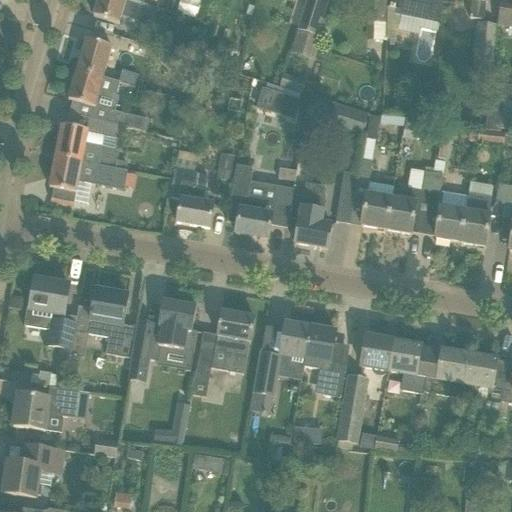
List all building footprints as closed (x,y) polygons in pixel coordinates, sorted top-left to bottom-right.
[(98,0),(93,17),(113,23),(118,25),(120,17),(137,22),(139,16),(153,21),(157,9),(129,0),(98,0)] [(129,0),(157,9),(160,0),(129,0)] [(328,4),(315,0),(306,0),(290,53),(309,60),(328,4)] [(385,42),(385,0),(379,0),(365,0),(366,42),(385,42)] [(389,0),(388,8),(387,8),(386,40),(393,40),(394,18),(396,19),(396,15),(436,23),(439,24),(440,24),(442,0),(389,0)] [(486,3),(486,0),(459,0),(471,1),(469,20),(483,22),(485,3),(486,3)] [(511,0),(501,0),(498,26),(499,26),(499,24),(511,25),(511,0)] [(494,26),(478,24),(476,48),(491,50),(494,26)] [(85,41),(77,71),(103,78),(106,65),(118,69),(121,62),(109,58),(111,48),(85,41)] [(126,54),(145,60),(144,63),(151,64),(153,59),(151,59),(154,50),(129,42),(126,54)] [(234,71),(238,56),(219,50),(214,65),(234,71)] [(119,84),(118,83),(103,78),(77,71),(68,101),(94,109),(91,121),(120,128),(124,116),(113,113),(118,98),(116,97),(119,84)] [(122,71),(118,83),(119,84),(120,83),(142,90),(146,78),(122,71)] [(301,94),(305,82),(284,76),(280,87),(301,94)] [(511,87),(491,85),(484,132),(511,135),(511,87)] [(276,114),(282,95),(263,90),(257,109),(276,114)] [(351,110),(344,130),(360,135),(367,115),(351,110)] [(124,116),(120,128),(147,134),(149,122),(124,116)] [(367,116),(363,139),(375,141),(379,118),(367,116)] [(97,166),(101,146),(103,138),(117,140),(120,128),(91,121),(87,132),(61,127),(55,158),(97,166)] [(413,138),(418,138),(420,123),(405,121),(402,140),(413,142),(413,138)] [(477,144),(478,132),(470,131),(469,143),(477,144)] [(503,135),(478,132),(477,144),(502,147),(503,135)] [(210,229),(213,209),(214,204),(203,203),(207,176),(195,174),(198,156),(177,152),(170,199),(180,200),(177,224),(210,229)] [(219,170),(231,172),(234,158),(221,156),(219,170)] [(115,169),(114,169),(97,166),(55,158),(49,189),(53,190),(51,203),(73,207),(74,203),(87,206),(91,186),(94,187),(123,192),(127,172),(126,171),(115,169)] [(357,182),(351,216),(362,218),(361,227),(386,231),(391,198),(393,188),(382,186),(380,197),(367,194),(372,163),(360,161),(357,176),(357,179),(357,182)] [(433,174),(424,228),(436,230),(435,239),(460,243),(465,211),(442,207),(444,195),(439,195),(442,176),(445,163),(435,161),(433,174)] [(117,162),(115,169),(126,171),(127,164),(117,162)] [(252,169),(236,166),(227,222),(237,224),(236,234),(268,239),(271,221),(288,224),(293,195),(293,191),(250,184),(252,169)] [(291,182),(293,172),(279,170),(277,180),(291,182)] [(357,176),(343,173),(335,222),(349,225),(351,216),(357,182),(357,179),(357,176)] [(424,228),(433,174),(424,173),(421,191),(407,189),(405,201),(391,198),(386,231),(411,235),(412,226),(424,228)] [(299,219),(295,243),(328,249),(332,225),(322,223),(324,211),(323,188),(306,185),(299,219)] [(501,219),(503,208),(507,187),(498,186),(494,206),(490,210),(489,209),(491,199),(468,196),(465,211),(460,243),(485,248),(490,217),(501,219)] [(511,188),(507,187),(503,208),(511,209),(511,188)] [(47,347),(71,351),(75,327),(62,325),(69,287),(35,281),(30,312),(28,312),(24,330),(49,334),(47,347)] [(89,336),(109,340),(106,356),(131,360),(136,329),(123,326),(128,297),(96,291),(91,323),(89,336)] [(143,385),(148,360),(157,362),(160,347),(194,353),(198,333),(192,332),(197,308),(194,308),(195,305),(181,303),(181,305),(163,302),(159,326),(137,322),(136,329),(131,360),(127,382),(143,385)] [(222,314),(218,333),(216,344),(200,341),(191,396),(198,397),(205,398),(208,381),(210,370),(243,376),(250,342),(251,339),(254,319),(222,314)] [(280,354),(280,357),(278,370),(302,374),(304,368),(305,359),(310,329),(285,325),(280,354)] [(335,333),(310,329),(305,359),(304,368),(318,370),(316,383),(342,388),(346,367),(330,364),(335,333)] [(89,336),(75,334),(71,358),(84,361),(89,336)] [(386,370),(388,371),(393,343),(366,338),(361,366),(373,368),(372,374),(376,377),(381,378),(385,376),(386,370)] [(423,396),(423,394),(431,352),(419,350),(420,347),(393,343),(388,371),(403,373),(400,392),(423,396)] [(431,352),(423,394),(461,400),(464,384),(469,356),(442,351),(442,354),(431,352)] [(278,370),(280,357),(260,354),(253,395),(273,398),(277,376),(278,370)] [(500,404),(500,403),(502,391),(507,365),(496,363),(497,361),(469,356),(464,384),(479,387),(476,400),(500,404)] [(500,403),(500,404),(511,406),(511,366),(507,365),(502,391),(500,403)] [(49,389),(55,389),(56,379),(52,378),(52,375),(39,374),(39,379),(32,378),(31,386),(49,389)] [(348,378),(337,442),(340,443),(339,449),(351,451),(352,445),(357,446),(369,382),(348,378)] [(32,431),(44,432),(46,418),(62,421),(62,418),(75,419),(79,394),(79,393),(69,391),(65,391),(55,389),(49,389),(47,400),(17,396),(13,428),(32,431)] [(294,429),(292,444),(321,447),(322,432),(294,429)] [(154,447),(182,449),(184,436),(173,435),(155,434),(154,447)] [(227,447),(239,449),(241,436),(229,435),(227,447)] [(361,450),(374,452),(376,439),(363,437),(361,450)] [(456,437),(453,457),(490,462),(493,441),(456,437)] [(118,443),(96,439),(94,456),(115,459),(118,443)] [(376,439),(374,452),(396,456),(398,443),(376,439)] [(453,444),(440,442),(438,457),(451,459),(453,444)] [(3,495),(22,498),(35,500),(39,474),(61,477),(65,452),(22,445),(20,464),(7,463),(3,495)] [(127,451),(126,460),(140,463),(142,454),(127,451)] [(229,461),(194,456),(192,468),(197,469),(196,472),(227,476),(229,461)] [(114,511),(129,511),(130,511),(132,498),(116,496),(114,511)]
